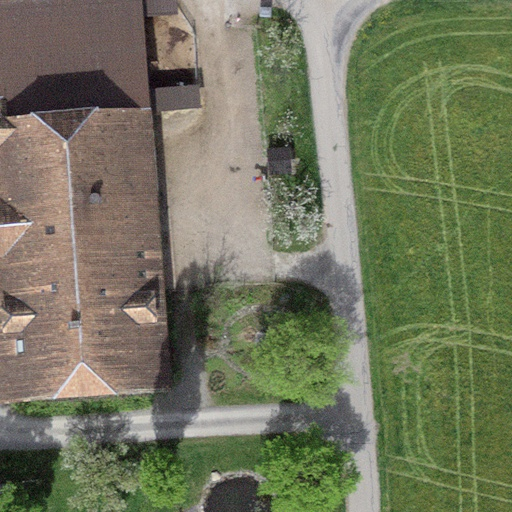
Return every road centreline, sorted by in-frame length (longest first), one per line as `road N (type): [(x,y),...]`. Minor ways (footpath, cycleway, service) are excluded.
road 1 (unclassified): [(338,511),(313,194),(320,1)]
road 2 (unclassified): [(511,13),(320,1)]
